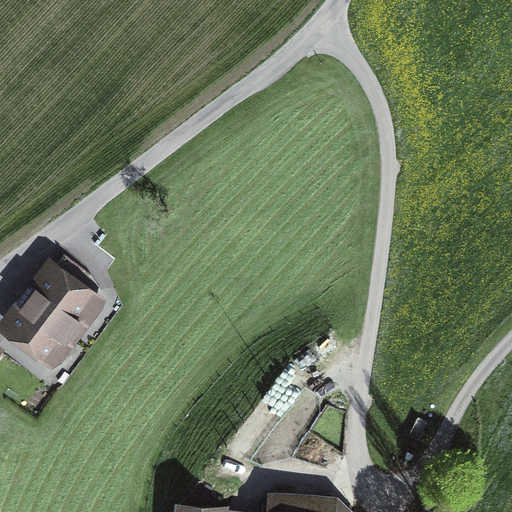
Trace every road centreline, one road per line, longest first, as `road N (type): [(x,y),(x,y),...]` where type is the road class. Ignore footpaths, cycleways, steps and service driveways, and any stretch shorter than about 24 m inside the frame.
road 1 (unclassified): [(321,24),(371,86),(389,159),(358,405),(362,464),(390,486),(422,471),(457,408),(511,339)]
road 2 (unclassified): [(0,272),(321,24)]
